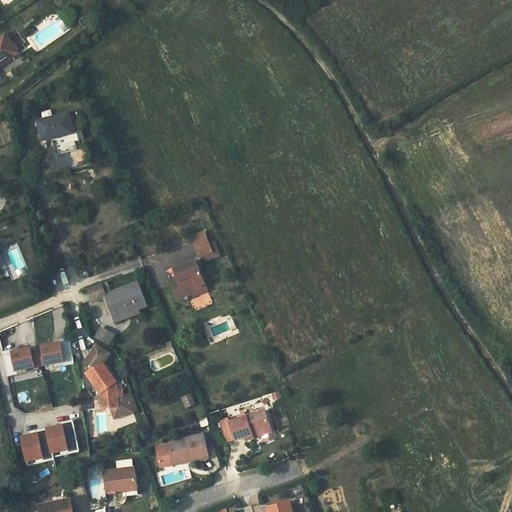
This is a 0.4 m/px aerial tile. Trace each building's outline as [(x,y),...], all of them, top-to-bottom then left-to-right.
[(73,38),(70,34),(56,46),(59,50),(73,38)] [(0,65),(8,59),(9,61),(19,54),(5,36),(0,40),(0,65)] [(70,113),(38,121),(43,141),(75,133),(70,113)] [(58,153),(58,168),(89,169),(89,153),(58,153)] [(201,257),(206,256),(213,253),(210,244),(205,232),(193,237),(201,257)] [(215,242),(210,244),(213,253),(206,256),(208,261),(221,256),(215,242)] [(185,293),(206,284),(197,260),(175,268),(178,277),(170,280),(178,302),(188,298),(185,293)] [(101,284),(105,294),(111,291),(107,282),(101,284)] [(106,296),(113,315),(130,309),(131,312),(139,309),(148,306),(140,283),(106,296)] [(101,284),(89,289),(93,300),(103,296),(102,295),(105,294),(101,284)] [(208,290),(206,284),(185,293),(188,298),(208,290)] [(130,309),(113,315),(116,323),(141,313),(139,309),(131,312),(130,309)] [(103,328),(96,338),(109,346),(115,336),(103,328)] [(48,366),(65,362),(66,366),(76,364),(72,340),(62,342),(62,344),(56,345),(44,347),(45,354),(48,366)] [(107,358),(110,353),(97,344),(92,353),(102,359),(107,358)] [(21,352),(15,353),(14,350),(4,352),(8,377),(19,375),(19,371),(36,368),(34,356),(33,350),(21,352)] [(86,362),(95,368),(103,362),(102,359),(92,353),(86,362)] [(34,356),(36,368),(48,366),(45,354),(34,356)] [(118,382),(103,362),(95,368),(87,373),(97,388),(102,388),(104,392),(100,393),(102,408),(111,408),(114,419),(134,411),(127,394),(124,395),(119,395),(118,382)] [(138,409),(132,392),(127,394),(134,411),(138,409)] [(192,394),(184,398),(188,408),(196,405),(192,394)] [(236,440),(236,441),(246,438),(262,432),(263,436),(265,442),(275,438),(266,411),(230,422),(236,440)] [(230,422),(229,419),(221,422),(228,443),(236,440),(230,422)] [(38,432),(39,434),(23,437),(29,462),(44,458),(45,462),(56,460),(54,453),(69,450),(70,454),(81,451),(74,421),(63,424),(64,426),(38,432)] [(262,432),(246,438),(247,441),(263,436),(262,432)] [(162,468),(174,466),(173,462),(190,459),(191,462),(210,458),(205,434),(169,443),(169,445),(157,448),(162,468)] [(124,490),(139,488),(136,468),(104,472),(107,493),(124,490)] [(39,505),(40,511),(73,511),(71,499),(39,505)] [(292,511),(290,502),(268,508),(269,511),(292,511)]
